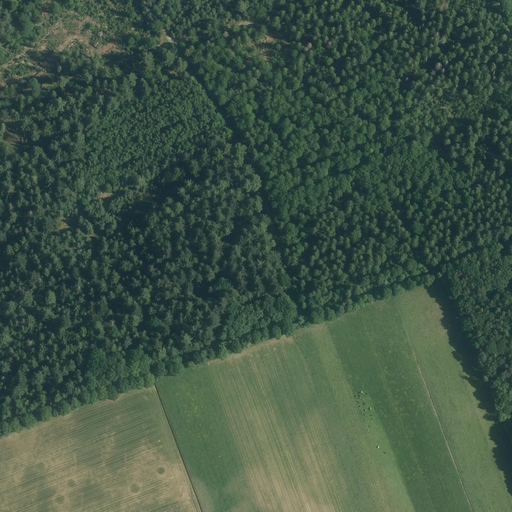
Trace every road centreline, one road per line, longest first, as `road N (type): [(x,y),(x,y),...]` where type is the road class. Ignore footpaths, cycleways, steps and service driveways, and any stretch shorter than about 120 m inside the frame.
road 1 (track): [(0,423),(511,243)]
road 2 (track): [(172,41),(252,168),(301,329)]
